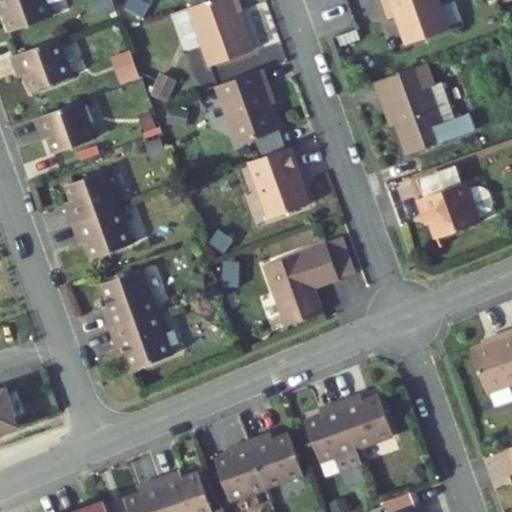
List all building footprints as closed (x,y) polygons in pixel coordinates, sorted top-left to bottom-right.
[(0,0),(0,10),(3,20),(7,30),(33,17),(52,14),(47,0),(0,0)] [(93,0),(96,5),(100,16),(117,9),(114,0),(93,0)] [(149,3),(143,0),(128,0),(125,7),(142,15),(149,3)] [(235,0),(226,0),(172,21),(184,50),(199,44),(202,51),(211,73),(253,56),(238,17),(242,16),(235,0)] [(382,0),(390,21),(397,18),(408,47),(450,30),(438,0),(382,0)] [(41,40),(12,54),(21,77),(22,80),(23,84),(26,90),(57,78),(76,73),(63,36),(41,40)] [(199,44),(184,50),(186,57),(202,51),(199,44)] [(130,49),(112,56),(116,67),(121,84),(141,77),(135,60),(130,49)] [(425,68),(375,88),(389,124),(395,122),(398,129),(412,164),(478,138),(472,123),(443,134),(427,93),(434,90),(425,68)] [(170,74),(160,72),(151,93),(159,97),(167,100),(176,79),(170,74)] [(278,106),(264,72),(218,91),(241,149),(283,133),(273,108),(278,106)] [(192,109),(171,105),(168,123),(188,127),(192,109)] [(151,109),(138,113),(146,138),(161,133),(151,109)] [(88,111),(37,132),(42,146),(52,142),(55,150),(62,168),(104,150),(88,111)] [(395,122),(389,124),(392,132),(398,129),(395,122)] [(161,136),(146,142),(151,162),(167,157),(161,136)] [(52,142),(42,146),(46,154),(55,150),(52,142)] [(287,153),(246,169),(268,225),(308,209),(297,180),(298,179),(287,153)] [(425,200),(465,185),(456,161),(416,176),(425,200)] [(106,177),(67,193),(74,209),(77,218),(68,222),(73,233),(121,214),(106,177)] [(425,200),(418,203),(424,217),(428,216),(432,225),(438,241),(480,225),(465,185),(425,200)] [(176,188),(167,193),(170,198),(173,206),(183,202),(181,194),(176,188)] [(64,213),(68,222),(77,218),(74,209),(64,213)] [(121,214),(73,233),(77,245),(86,241),(89,249),(95,264),(135,249),(121,214)] [(428,216),(424,217),(427,227),(432,225),(428,216)] [(217,232),(211,243),(218,247),(226,252),(232,241),(226,237),(217,232)] [(344,238),(327,245),(339,275),(356,268),(344,238)] [(86,241),(77,245),(80,252),(89,249),(86,241)] [(327,245),(263,270),(287,330),(324,315),(312,285),(339,275),(327,245)] [(241,261),(223,261),(223,284),(241,284),(241,261)] [(144,274),(104,289),(112,309),(114,315),(106,319),(112,337),(161,318),(144,274)] [(103,312),(106,319),(114,315),(112,309),(103,312)] [(161,318),(112,337),(118,351),(126,347),(129,355),(138,379),(178,363),(161,318)] [(492,342),(480,347),(496,389),(511,383),(511,327),(502,331),(504,337),(492,342)] [(502,331),(490,336),(492,342),(504,337),(502,331)] [(126,347),(118,351),(121,358),(129,355),(126,347)] [(2,426),(15,421),(5,392),(0,394),(0,438),(6,436),(2,426)] [(366,397),(355,401),(359,410),(369,406),(366,397)] [(355,401),(342,406),(362,458),(400,443),(383,400),(369,406),(359,410),(355,401)] [(342,406),(329,411),(333,420),(322,424),(308,429),(325,472),(362,458),(342,406)] [(333,420),(329,411),(319,415),(322,424),(333,420)] [(2,426),(6,436),(19,431),(15,421),(2,426)] [(280,435),(269,439),(273,448),(283,444),(280,435)] [(273,448),(269,439),(256,445),(277,496),(314,480),(297,438),(283,444),(273,448)] [(277,496),(256,445),(243,450),(247,458),(237,462),(223,468),(240,510),(277,496)] [(243,450),(233,454),(237,462),(247,458),(243,450)] [(190,476),(179,480),(182,488),(193,484),(190,476)] [(179,480),(166,485),(176,511),(219,511),(207,479),(193,484),(182,488),(179,480)] [(176,511),(166,485),(153,490),(156,498),(146,502),(132,508),(133,511),(176,511)] [(153,490),(143,494),(146,502),(156,498),(153,490)] [(421,511),(414,494),(383,506),(385,511),(421,511)]
